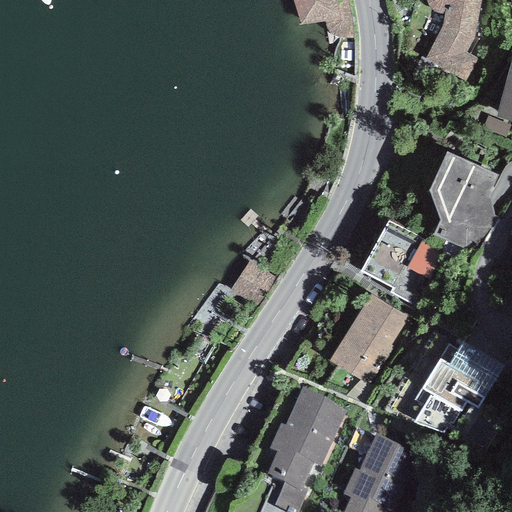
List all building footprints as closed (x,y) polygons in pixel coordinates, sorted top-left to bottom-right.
[(292,0),(301,25),(325,22),(325,25),(326,28),(329,32),(333,35),(337,36),(342,37),(347,37),(353,38),(347,0),(292,0)] [(468,83),(480,61),(465,52),(473,38),(480,0),(426,0),(428,3),(430,7),(432,10),(434,12),(436,13),(440,13),(444,14),(442,26),(424,59),(468,83)] [(511,59),(496,117),(511,120),(511,59)] [(505,137),(510,125),(488,116),(483,128),(505,137)] [(498,176),(447,152),(429,191),(440,221),(433,235),(463,249),(472,242),(481,247),(498,219),(494,216),(490,199),(487,198),(498,176)] [(388,221),(361,271),(392,289),(390,293),(416,307),(444,255),(421,242),(422,239),(388,221)] [(274,280),(247,262),(230,288),(258,306),(274,280)] [(408,318),(371,294),(329,361),(373,387),(396,349),(391,345),(408,318)] [(503,366),(462,341),(457,350),(447,345),(414,400),(424,406),(414,422),(444,432),(446,426),(450,428),(459,411),(461,412),(466,403),(478,409),(503,366)] [(320,467),(346,411),(302,386),(285,425),(280,424),(269,448),(276,451),(267,473),(285,482),(275,505),(287,511),(297,511),(307,490),(303,487),(314,463),(320,467)] [(416,440),(371,416),(338,481),(382,504),(416,440)]
